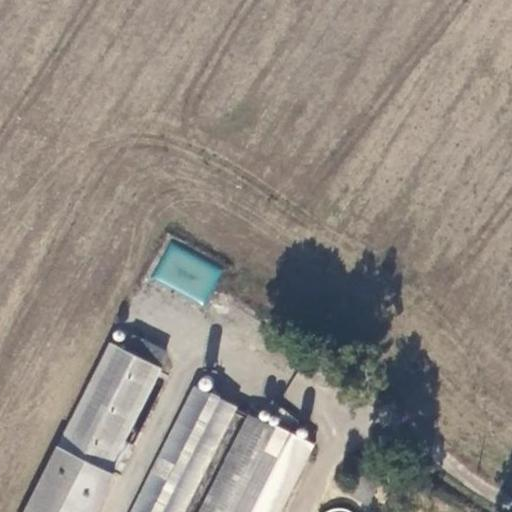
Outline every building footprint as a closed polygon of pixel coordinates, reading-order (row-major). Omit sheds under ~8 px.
[(151,277),(203,305),(222,270),(170,242),(151,277)] [(159,369),(111,345),(59,449),(106,473),(159,369)] [(182,511),(237,407),(194,387),(132,511),(182,511)] [(248,413),(199,511),(278,511),(311,443),(248,413)] [(95,511),(113,478),(106,473),(59,449),(26,511),(95,511)]
